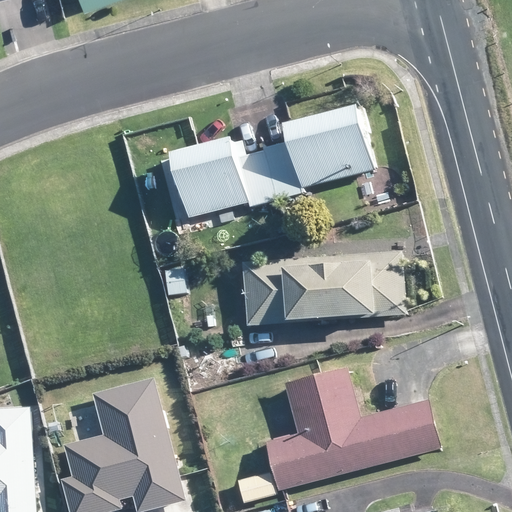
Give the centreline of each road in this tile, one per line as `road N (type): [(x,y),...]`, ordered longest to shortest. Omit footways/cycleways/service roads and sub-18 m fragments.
road 1 (residential): [(375,0),(0,110)]
road 2 (residential): [(511,295),(435,0)]
